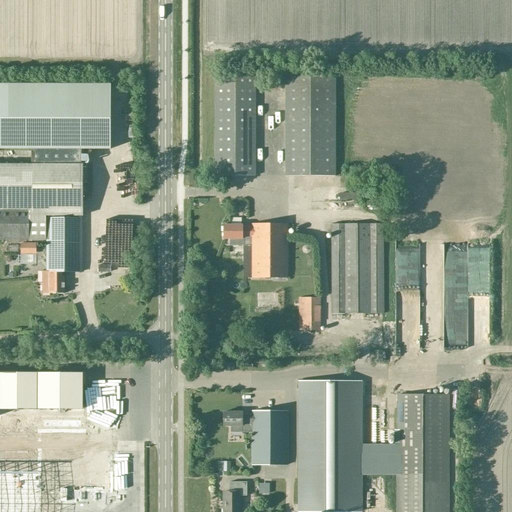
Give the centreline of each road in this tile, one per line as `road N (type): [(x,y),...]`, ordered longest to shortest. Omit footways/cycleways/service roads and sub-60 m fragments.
road 1 (secondary): [(164,511),(164,0)]
road 2 (unknown): [(107,214),(84,340),(164,335)]
road 3 (unknown): [(164,372),(0,368)]
road 4 (unknown): [(107,214),(118,73)]
